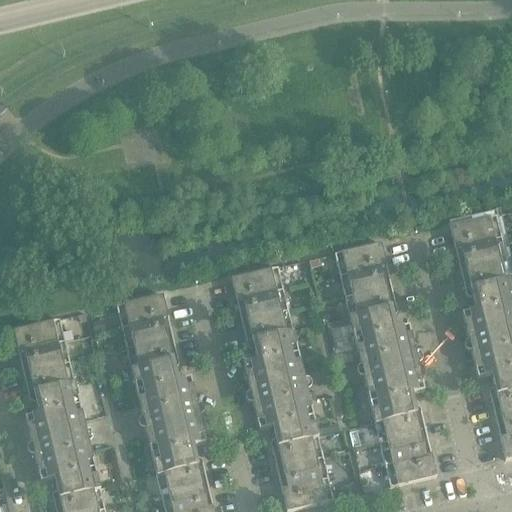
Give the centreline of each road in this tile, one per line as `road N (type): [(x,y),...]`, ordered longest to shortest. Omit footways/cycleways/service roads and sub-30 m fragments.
road 1 (residential): [(477,510),(417,242)]
road 2 (residential): [(249,511),(195,290)]
